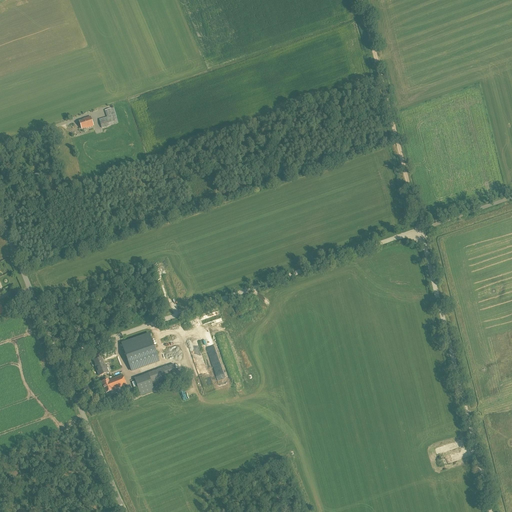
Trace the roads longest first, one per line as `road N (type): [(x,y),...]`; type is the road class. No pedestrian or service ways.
road 1 (unclassified): [(58,356),(419,228)]
road 2 (unclassified): [(491,511),(419,228)]
road 3 (track): [(361,0),(419,228)]
road 4 (unclassified): [(123,511),(58,356)]
road 5 (unclassified): [(58,356),(0,215)]
